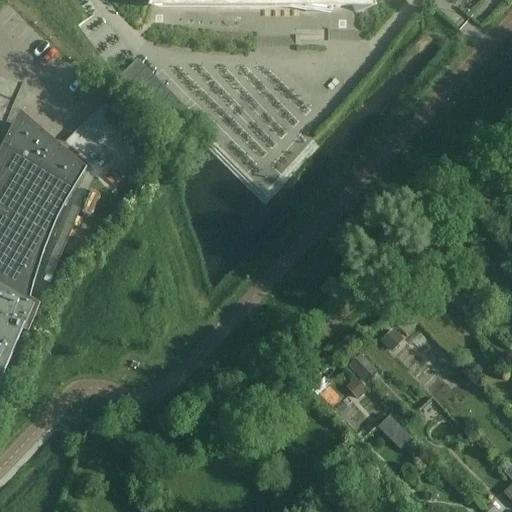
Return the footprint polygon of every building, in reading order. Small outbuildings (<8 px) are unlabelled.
[(162,0),(159,8),(312,8),(358,8),(355,0),(162,0)] [(136,62),(118,79),(170,130),(187,113),(136,62)] [(63,207),(84,173),(84,172),(81,177),(19,126),(4,150),(8,152),(0,170),(0,381),(22,329),(24,329),(32,311),(27,308),(31,289),(42,255),(55,223),(63,207)] [(99,164),(116,179),(130,164),(113,149),(99,164)] [(490,259),(478,271),(495,289),(508,277),(490,259)] [(455,292),(447,300),(454,307),(462,299),(455,292)] [(393,332),(381,344),(389,352),(401,340),(393,332)] [(361,357),(348,369),(365,386),(377,374),(361,357)] [(355,380),(346,388),(357,401),(367,393),(355,380)] [(391,419),(379,430),(400,451),(411,440),(391,419)]
